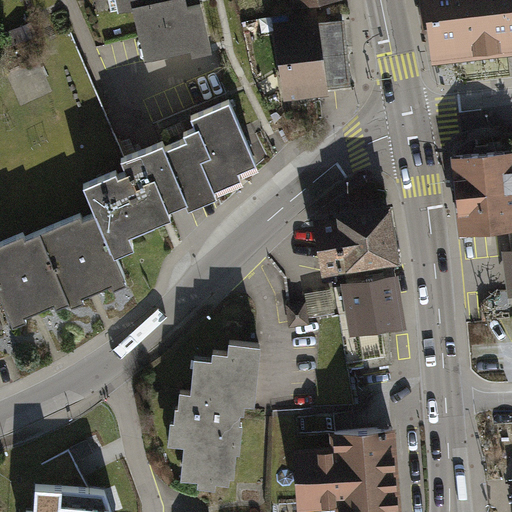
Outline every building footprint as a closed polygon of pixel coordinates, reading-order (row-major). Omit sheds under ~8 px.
[(117,0),(120,13),(135,10),(146,60),(192,49),(194,56),(215,51),(204,3),(191,6),(190,2),(189,0),(117,0)] [(290,0),(293,10),(317,5),(339,0),(290,0)] [(511,0),(421,0),(425,29),(433,27),(437,63),(511,54),(511,0)] [(290,19),(275,21),(285,100),(330,95),(328,88),(352,85),(350,52),(346,20),(320,22),(317,5),(293,10),(288,12),(290,19)] [(194,153),(209,188),(235,177),(232,170),(250,162),(224,101),(187,116),(191,125),(201,150),(194,153)] [(201,150),(191,125),(178,131),(181,139),(159,148),(183,206),(211,194),(209,188),(194,153),(201,150)] [(176,209),(183,206),(159,148),(156,141),(149,144),(115,158),(118,166),(78,183),(89,209),(107,253),(127,245),(121,232),(176,209)] [(511,150),(455,156),(462,231),(511,226),(511,150)] [(388,199),(349,205),(359,262),(398,256),(388,199)] [(359,262),(349,205),(311,212),(320,269),(359,262)] [(107,253),(89,209),(35,231),(66,304),(119,282),(107,253)] [(0,302),(11,327),(66,304),(35,231),(0,245),(0,302)] [(396,267),(338,280),(349,333),(358,332),(364,363),(390,360),(387,328),(408,322),(396,267)] [(305,301),(308,317),(334,313),(331,289),(304,293),(305,301)] [(285,304),(289,327),(309,324),(308,317),(305,301),(285,304)] [(221,358),(186,353),(182,389),(167,387),(160,444),(173,446),(170,474),(227,481),(236,403),(246,404),(254,344),(223,340),(221,358)] [(324,378),(323,401),(357,402),(357,379),(324,378)] [(398,511),(392,426),(335,430),(336,448),(296,451),(300,511),(398,511)] [(88,440),(69,449),(76,462),(94,453),(88,440)] [(104,487),(36,483),(34,508),(26,507),(26,511),(112,511),(113,511),(104,487)]
